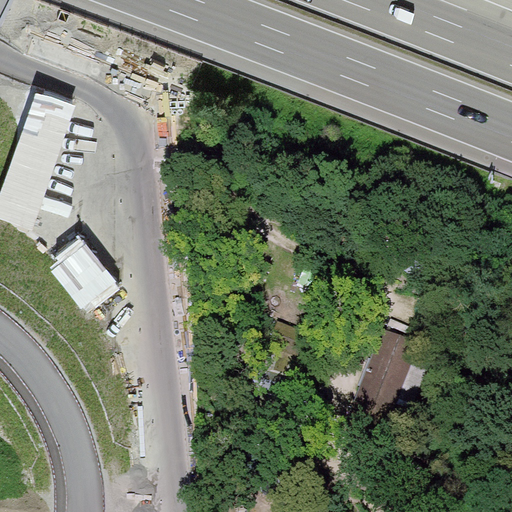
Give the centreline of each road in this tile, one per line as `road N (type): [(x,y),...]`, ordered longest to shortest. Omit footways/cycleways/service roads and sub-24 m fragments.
road 1 (motorway): [(171,0),(511,131)]
road 2 (motorway): [(511,46),(392,0)]
